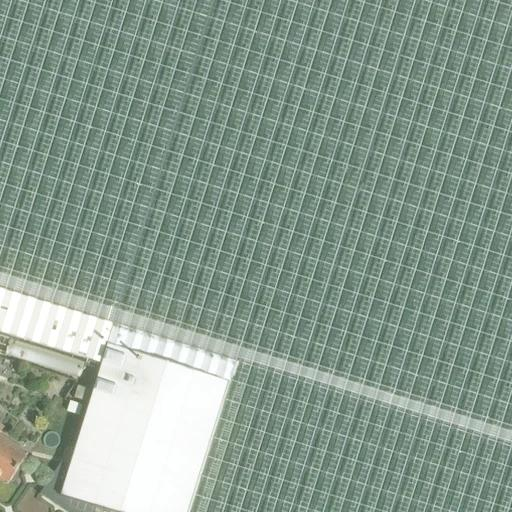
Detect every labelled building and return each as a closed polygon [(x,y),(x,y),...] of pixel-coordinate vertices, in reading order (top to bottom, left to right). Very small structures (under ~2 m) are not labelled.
[(511,511),(511,0),(0,0),(0,293),(111,327),(105,348),(228,386),(188,511),(511,511)] [(95,511),(97,511),(188,511),(228,386),(105,348),(111,327),(0,293),(0,334),(100,366),(68,470),(60,465),(39,497),(61,511),(95,511)] [(78,387),(74,399),(86,403),(90,391),(78,387)] [(79,417),(82,406),(70,402),(66,413),(79,417)] [(0,427),(0,483),(7,487),(28,456),(0,437),(0,435),(3,430),(0,427)]
